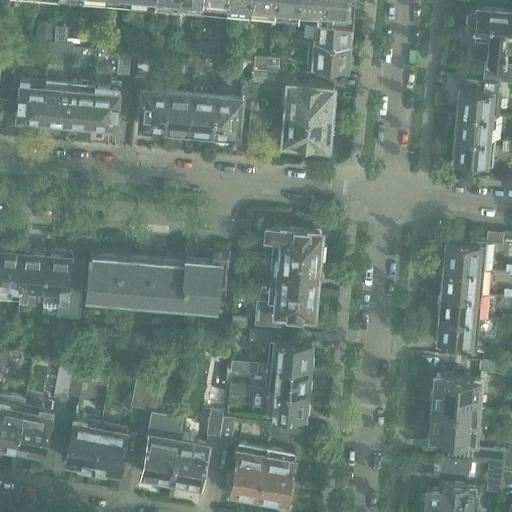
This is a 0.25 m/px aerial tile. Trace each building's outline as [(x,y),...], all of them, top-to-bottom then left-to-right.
[(251,0),(251,7),(274,9),(275,0),(251,0)] [(275,0),(274,9),(299,11),(300,1),(299,2),(299,0),(275,0)] [(318,14),(327,14),(327,0),(299,0),(299,2),(300,1),(319,3),(318,14)] [(327,0),(327,14),(349,16),(349,0),(327,0)] [(490,38),(487,78),(499,79),(511,79),(511,7),(478,4),(477,8),(472,8),(467,12),(467,19),(471,24),(476,25),(475,37),(490,38)] [(314,37),(350,41),(350,38),(352,37),(353,30),(351,27),(352,18),(354,18),(354,16),(349,16),(327,14),(318,14),(317,22),(315,24),(314,37)] [(68,39),(69,23),(55,22),(53,51),(85,53),(86,40),(68,39)] [(0,60),(11,62),(11,58),(13,37),(2,36),(0,55),(0,60)] [(13,37),(11,58),(24,59),(26,38),(13,37)] [(350,41),(314,37),(310,37),(307,62),(348,66),(349,54),(351,53),(351,45),(350,43),(350,41)] [(199,52),(222,55),(223,43),(200,41),(199,52)] [(117,70),(130,71),(131,50),(119,49),(117,70)] [(255,67),(279,69),(280,56),(256,54),(255,67)] [(279,69),(255,67),(254,81),(277,83),(279,69)] [(26,117),(43,119),(47,78),(20,75),(17,116),(18,117),(19,115),(26,116),(26,117)] [(458,110),(496,114),(499,79),(487,78),(484,77),(483,87),(460,86),(459,96),(457,98),(456,106),(458,109),(458,110)] [(47,78),(43,119),(58,120),(59,119),(66,119),(66,121),(67,121),(71,80),(47,78)] [(96,82),(92,123),(108,124),(108,123),(115,124),(115,125),(117,125),(121,79),(114,78),(113,84),(96,82)] [(75,122),(92,123),(96,82),(71,80),(67,121),(68,119),(76,120),(75,122)] [(287,111),(335,115),(336,96),(333,95),(334,84),(322,83),(302,81),(301,82),(289,80),(287,111)] [(218,92),(214,132),(216,132),(219,134),(225,135),(228,133),(239,134),(241,119),(242,119),(242,110),(242,107),(251,108),(253,85),(244,84),(243,94),(218,92)] [(166,127),(170,88),(143,85),(139,125),(151,126),(153,128),(160,129),(163,127),(166,127)] [(194,90),(170,88),(166,127),(190,130),(194,90)] [(190,130),(214,132),(218,92),(194,90),(190,130)] [(251,108),(249,132),(264,133),(266,109),(251,108)] [(456,134),(494,138),(496,114),(458,110),(457,120),(455,122),(454,131),(456,133),(456,134)] [(335,115),(287,111),(284,140),(329,144),(330,133),(333,134),(335,115)] [(494,138),(456,134),(455,144),(453,146),(452,155),(454,157),(454,159),(492,163),(494,138)] [(273,252),(320,257),(320,256),(322,252),(323,244),(321,240),(322,231),(320,228),(266,223),(265,238),(274,239),(273,252)] [(444,265),(484,268),(486,237),(469,236),(469,241),(446,239),(446,242),(444,243),(443,252),(445,254),(444,265)] [(0,245),(0,289),(20,291),(24,248),(14,247),(12,245),(4,244),(0,245)] [(187,260),(92,252),(92,250),(90,250),(89,256),(91,256),(88,293),(217,304),(218,287),(225,287),(228,250),(214,249),(214,247),(196,245),(196,247),(188,247),(187,260)] [(32,249),(24,248),(20,291),(44,294),(48,250),(44,248),(35,247),(32,249)] [(48,250),(44,294),(68,296),(72,252),(63,252),(60,249),(52,249),(48,250)] [(273,252),(270,283),(317,287),(318,280),(321,280),(322,264),(319,264),(320,257),(273,252)] [(443,279),(442,290),(481,293),(484,268),(444,265),(444,266),(442,268),(441,277),(443,279)] [(317,287),(270,283),(268,310),(312,314),(315,312),(316,303),(318,300),(319,291),(317,288),(317,287)] [(441,304),(440,315),(479,318),(481,293),(442,290),(442,291),(439,293),(439,301),(441,304)] [(232,324),(251,326),(257,327),(259,315),(233,313),(232,324)] [(462,354),(482,356),(484,356),(484,353),(492,354),(493,346),(485,345),(485,342),(477,342),(479,318),(440,315),(440,316),(438,318),(437,326),(439,329),(438,340),(463,342),(462,354)] [(271,339),(269,362),(311,366),(311,364),(313,363),(314,354),(312,352),(313,341),(272,337),(273,328),(257,327),(251,326),(250,337),(271,339)] [(0,368),(4,369),(8,348),(0,346),(0,368)] [(511,358),(484,356),(482,356),(481,368),(511,370),(511,358)] [(259,370),(260,359),(233,357),(232,368),(259,370)] [(56,391),(68,393),(74,361),(62,359),(56,391)] [(74,361),(68,393),(79,395),(85,364),(74,361)] [(269,362),(267,387),(309,390),(309,388),(312,386),(312,378),(310,376),(311,366),(269,362)] [(430,403),(478,408),(480,375),(437,372),(436,387),(431,389),(430,403)] [(133,403),(145,406),(151,376),(139,373),(133,403)] [(151,376),(145,406),(156,408),(162,378),(151,376)] [(230,394),(245,395),(245,394),(248,394),(249,385),(231,383),(230,394)] [(309,390),(267,387),(264,410),(307,414),(307,412),(309,410),(310,402),(308,399),(309,390)] [(3,448),(16,451),(25,402),(24,402),(25,395),(1,390),(0,394),(0,445),(1,446),(3,448)] [(25,402),(16,451),(31,454),(33,452),(44,454),(53,407),(25,402)] [(478,408),(430,403),(429,416),(433,419),(432,434),(476,438),(478,408)] [(220,435),(224,416),(225,410),(211,408),(208,433),(220,435)] [(81,464),(93,466),(102,419),(76,414),(67,459),(78,461),(81,464)] [(224,416),(220,435),(219,440),(231,442),(236,417),(224,416)] [(102,419),(93,466),(106,468),(110,467),(120,469),(129,423),(102,419)] [(271,432),(303,434),(304,423),(272,420),(271,432)] [(159,478),(171,480),(179,435),(163,432),(164,427),(161,423),(152,421),(142,471),(156,474),(159,478)] [(179,435),(171,480),(184,482),(188,480),(202,482),(209,441),(179,435)] [(245,494),(258,496),(268,445),(238,440),(233,471),(231,470),(227,488),(242,491),(245,494)] [(268,445),(258,496),(271,499),(274,497),(289,500),(292,482),(290,481),(296,450),(268,445)] [(490,459),(503,461),(506,461),(507,449),(474,446),(473,458),(490,459)] [(444,470),(468,472),(469,458),(442,455),(441,469),(444,470)] [(503,461),(490,459),(487,487),(501,489),(503,461)] [(426,493),(421,492),(420,508),(424,509),(424,511),(474,511),(477,485),(443,482),(442,482),(440,482),(440,487),(427,486),(426,493)]
